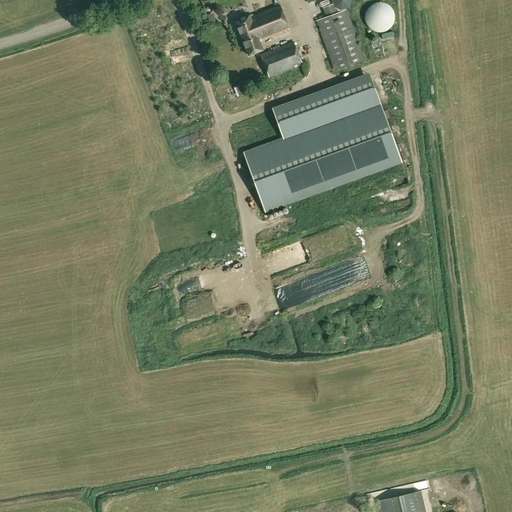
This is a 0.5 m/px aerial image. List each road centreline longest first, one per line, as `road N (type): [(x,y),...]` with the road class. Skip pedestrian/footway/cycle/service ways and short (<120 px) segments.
road 1 (unknown): [(177,0),(226,117),(316,73),(289,0)]
road 2 (tertiary): [(0,43),(130,0)]
